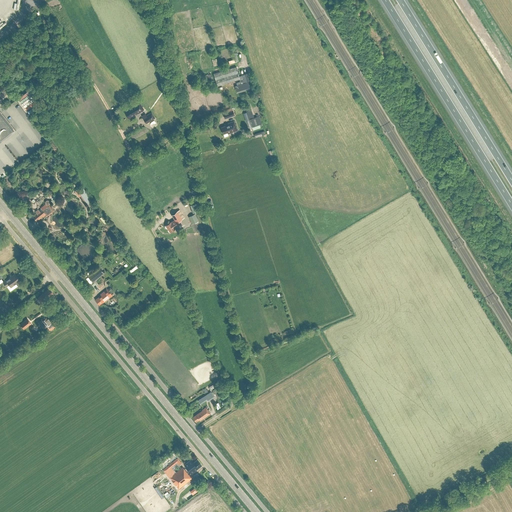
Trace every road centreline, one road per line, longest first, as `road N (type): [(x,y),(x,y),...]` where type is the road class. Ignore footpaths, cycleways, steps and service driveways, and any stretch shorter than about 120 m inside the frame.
road 1 (secondary): [(256,511),(8,212)]
road 2 (unclassified): [(244,511),(0,218)]
road 3 (unclassified): [(132,159),(120,179),(172,264),(232,398),(198,429)]
road 4 (unclassified): [(198,429),(0,189)]
road 5 (motorway): [(385,0),(511,204)]
road 6 (motorway): [(511,180),(400,0)]
road 7 (unclassified): [(37,1),(132,159)]
